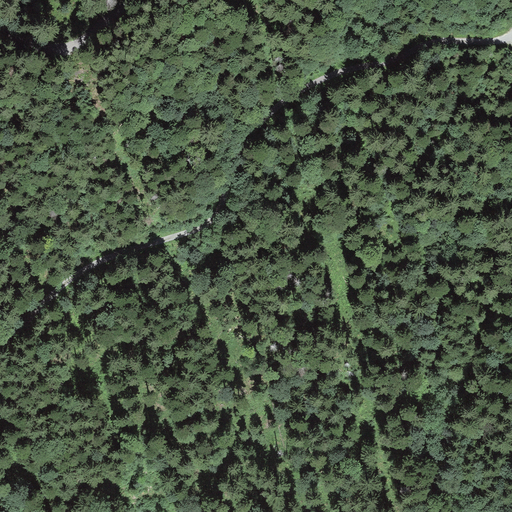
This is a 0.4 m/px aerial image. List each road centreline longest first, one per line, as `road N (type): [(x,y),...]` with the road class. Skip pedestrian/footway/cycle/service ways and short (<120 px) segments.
road 1 (track): [(511,37),(431,43),(391,63),(334,72),(295,89),(270,112),(208,223),(71,278),(0,343)]
road 2 (track): [(0,27),(38,46),(64,47),(128,0)]
